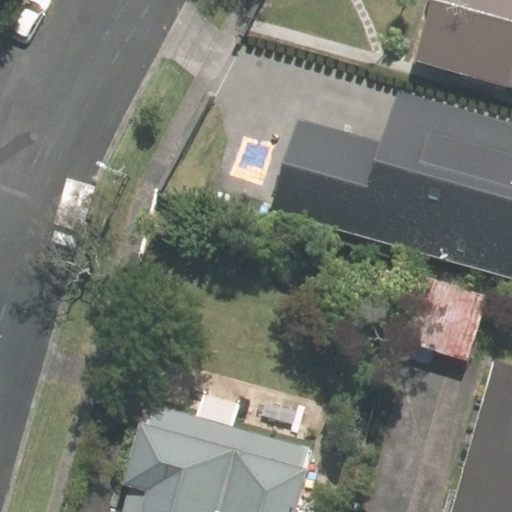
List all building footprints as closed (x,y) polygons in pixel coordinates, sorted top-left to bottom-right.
[(511,0),(426,0),(408,69),(511,97),(511,0)] [(511,129),(397,98),(382,151),(294,127),(271,212),(511,277),(511,129)] [(489,298),(422,280),(403,348),(470,367),(489,298)] [(511,511),(511,373),(491,368),(451,511),(511,511)] [(117,511),(296,511),(312,455),(146,410),(117,511)]
